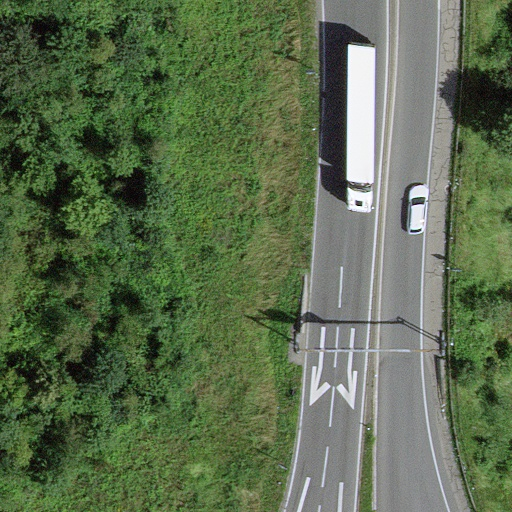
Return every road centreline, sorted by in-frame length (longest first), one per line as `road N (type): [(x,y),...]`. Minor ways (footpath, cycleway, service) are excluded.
road 1 (motorway): [(356,0),(350,178),(318,511)]
road 2 (motorway): [(399,461),(418,0)]
